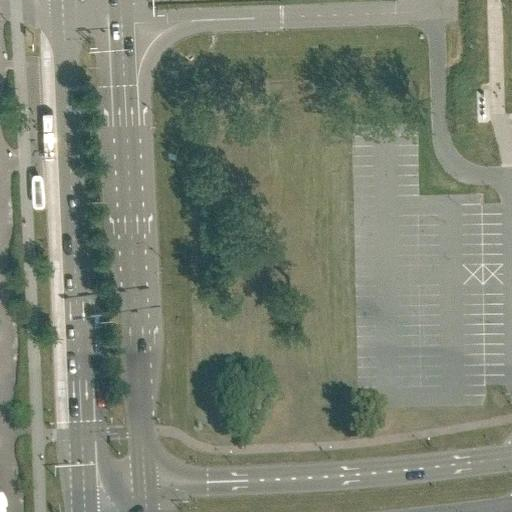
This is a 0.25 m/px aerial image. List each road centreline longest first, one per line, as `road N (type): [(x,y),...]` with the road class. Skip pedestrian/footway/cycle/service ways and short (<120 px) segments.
road 1 (secondary): [(60,0),(83,489)]
road 2 (secondary): [(144,485),(119,0)]
road 3 (tertiary): [(511,458),(144,485)]
